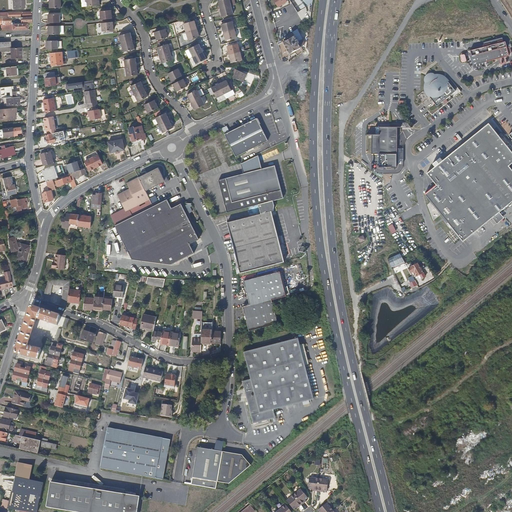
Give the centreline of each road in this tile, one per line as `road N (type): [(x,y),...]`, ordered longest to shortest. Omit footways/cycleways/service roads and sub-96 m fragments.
road 1 (primary): [(323,0),(314,122),(318,227),(380,511)]
road 2 (primary): [(391,511),(337,286),(326,177),(328,71)]
road 3 (unclassified): [(175,480),(186,429),(216,434),(227,354),(222,261),(174,151)]
road 4 (unclassified): [(312,279),(305,183),(275,84)]
road 5 (residential): [(207,357),(155,356),(26,296)]
road 6 (unknown): [(216,434),(265,440),(319,402),(308,336)]
road 7 (residential): [(29,159),(38,0)]
road 8 (residential): [(193,131),(154,82),(142,32),(118,0)]
road 9 (residential): [(43,221),(82,188),(167,150)]
road 10 (track): [(340,166),(353,308)]
